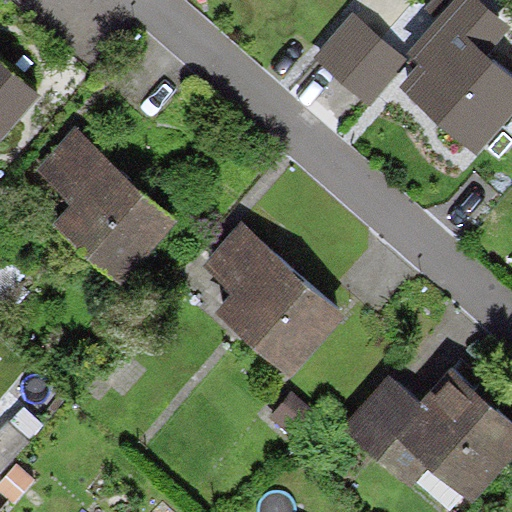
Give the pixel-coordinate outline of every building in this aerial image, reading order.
[(511,110),(511,61),(490,42),(511,16),(511,8),(502,0),(443,0),(403,45),(358,5),(319,50),(387,110),(413,80),(483,143),(511,110)] [(0,122),(26,92),(0,69),(0,122)] [(171,219),(74,129),(35,171),(67,201),(49,220),(115,280),(171,219)] [(347,300),(242,209),(204,254),(232,278),(216,296),(293,362),(347,300)] [(391,357),(338,418),(386,459),(405,436),(471,493),(511,445),(511,404),(452,353),(424,385),(391,357)] [(0,464),(21,438),(0,422),(0,464)]
